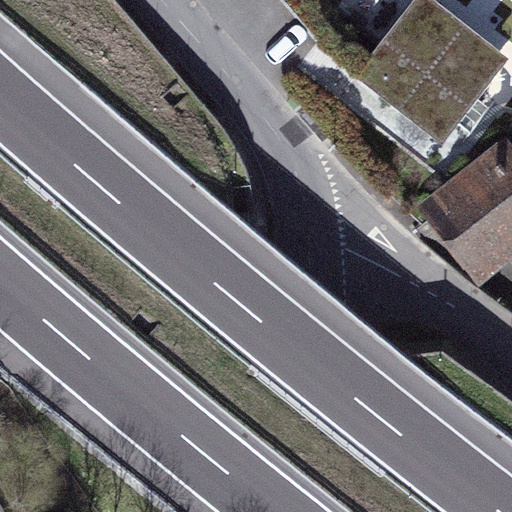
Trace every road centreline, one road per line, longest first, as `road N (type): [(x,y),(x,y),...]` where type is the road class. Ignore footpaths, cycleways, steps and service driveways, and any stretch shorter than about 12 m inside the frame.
road 1 (motorway): [(505,511),(259,317),(0,95)]
road 2 (motorway): [(0,280),(276,511)]
road 3 (residential): [(170,0),(281,138),(308,242)]
road 4 (residential): [(308,242),(312,511)]
road 5 (unclassified): [(511,347),(413,280),(353,250),(308,242)]
